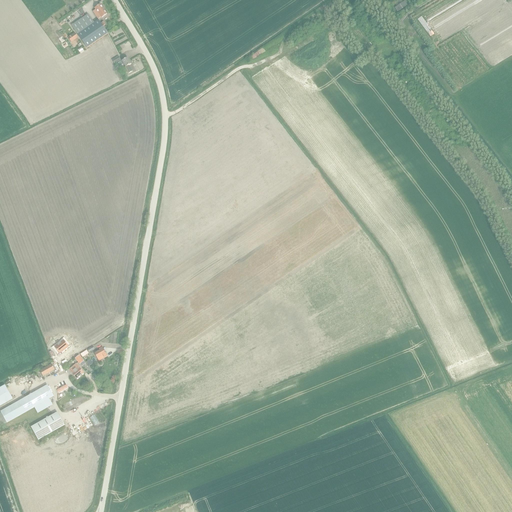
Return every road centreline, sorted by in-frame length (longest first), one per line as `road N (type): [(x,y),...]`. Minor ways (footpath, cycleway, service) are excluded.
road 1 (unclassified): [(100,511),(164,136),(157,78),(114,0)]
road 2 (track): [(164,116),(239,68),(276,55),(285,38),(323,14)]
